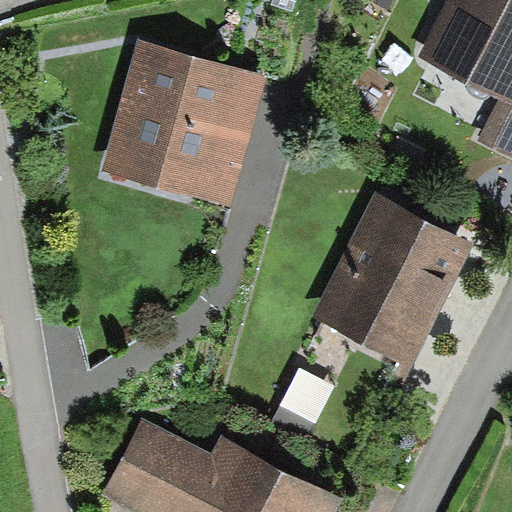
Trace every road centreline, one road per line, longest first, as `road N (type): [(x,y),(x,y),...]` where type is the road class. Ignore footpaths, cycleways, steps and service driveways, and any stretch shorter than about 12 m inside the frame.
road 1 (residential): [(44,511),(0,266)]
road 2 (residential): [(413,511),(511,312)]
